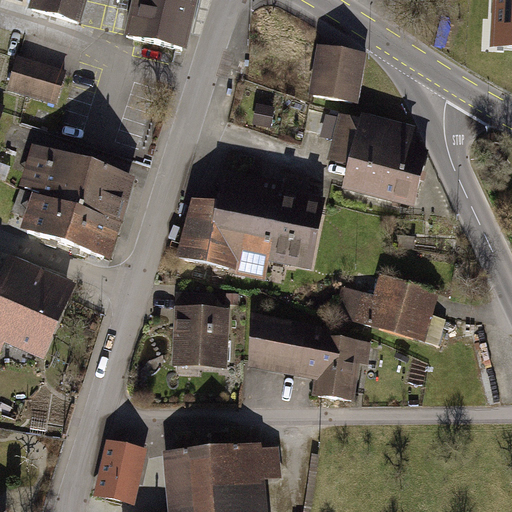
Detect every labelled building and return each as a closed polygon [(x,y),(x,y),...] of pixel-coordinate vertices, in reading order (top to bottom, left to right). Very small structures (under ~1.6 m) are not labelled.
[(28,0),(25,13),(73,28),(81,0),(28,0)] [(192,10),(194,0),(145,0),(143,2),(134,40),(183,51),(192,10)] [(511,0),(498,0),(497,49),(511,49),(511,0)] [(320,47),(312,89),(359,99),(367,56),(320,47)] [(65,75),(16,60),(5,94),(54,109),(65,75)] [(345,118),(336,157),(360,162),(354,188),(411,201),(425,136),(345,118)] [(37,147),(13,229),(114,258),(137,176),(37,147)] [(200,203),(186,261),(277,283),(280,269),(320,278),(337,209),(237,185),(231,210),(200,203)] [(8,258),(0,276),(0,348),(41,367),(77,289),(8,258)] [(337,296),(331,316),(424,340),(436,293),(384,280),(377,306),(337,296)] [(232,309),(175,307),(173,366),(230,368),(232,309)] [(275,322),(262,378),(368,403),(381,347),(275,322)] [(97,496),(138,504),(148,458),(107,449),(97,496)] [(172,511),(269,511),(269,482),(280,482),(278,451),(170,455),(172,511)]
